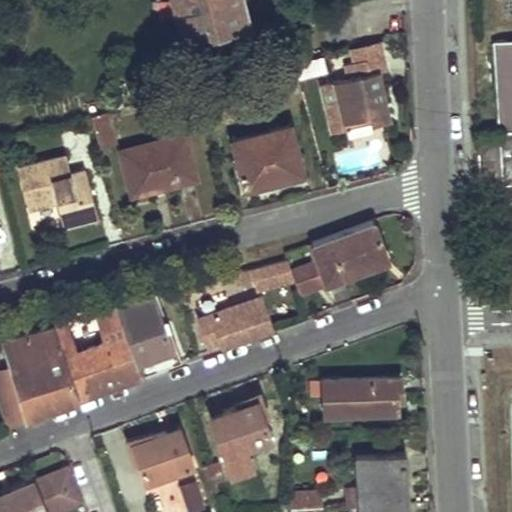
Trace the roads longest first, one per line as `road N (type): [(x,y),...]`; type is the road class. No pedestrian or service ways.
road 1 (residential): [(0,297),(436,178)]
road 2 (residential): [(79,418),(441,285)]
road 3 (residential): [(456,511),(441,285)]
road 4 (residential): [(436,178),(431,0)]
